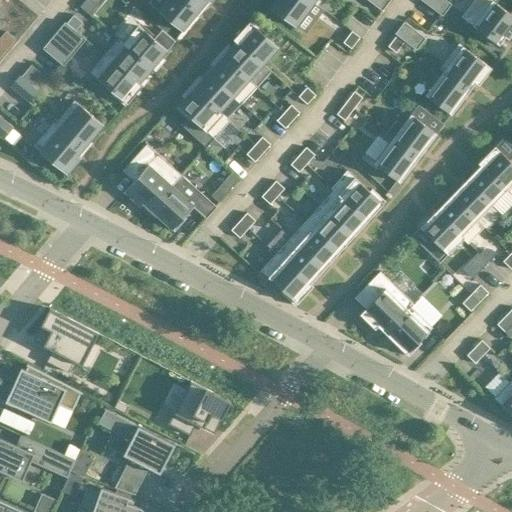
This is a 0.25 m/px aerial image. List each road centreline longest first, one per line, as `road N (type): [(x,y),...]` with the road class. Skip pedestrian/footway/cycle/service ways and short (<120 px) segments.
road 1 (unclassified): [(327,346),(85,218)]
road 2 (residential): [(327,346),(221,468),(195,511)]
road 3 (unclassified): [(510,450),(327,346)]
road 4 (residential): [(0,326),(85,218)]
